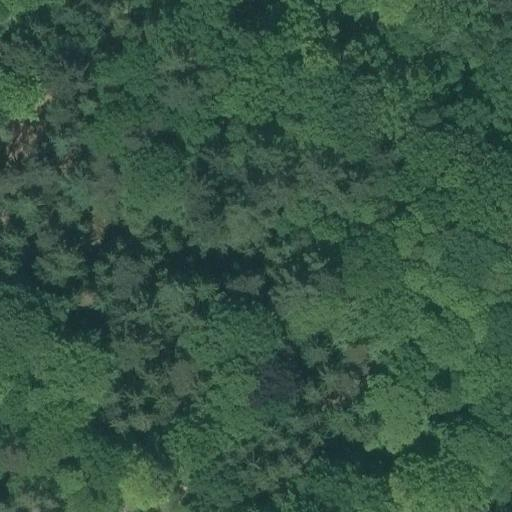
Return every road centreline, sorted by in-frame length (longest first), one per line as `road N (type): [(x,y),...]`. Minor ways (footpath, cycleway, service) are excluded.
road 1 (unclassified): [(511,138),(269,0)]
road 2 (unclassified): [(0,401),(149,488)]
